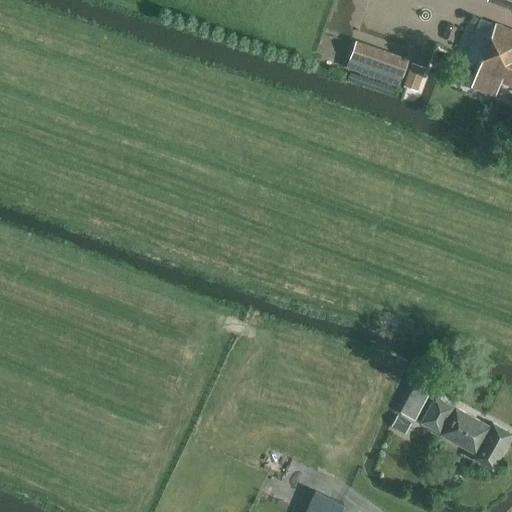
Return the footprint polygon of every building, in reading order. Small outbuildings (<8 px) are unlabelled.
[(511,0),(487,0),(511,9),(511,0)] [(511,29),(497,23),(479,69),(472,87),(496,96),(502,81),(511,85),(511,29)] [(399,86),(408,61),(355,43),(346,67),(399,86)] [(417,90),(425,67),(412,62),(404,86),(417,90)] [(430,391),(416,384),(401,411),(415,419),(430,391)] [(511,434),(511,433),(493,423),(491,426),(435,395),(420,422),(476,453),(474,457),(479,460),(493,469),(511,434)] [(404,432),(409,421),(399,415),(393,426),(404,432)] [(340,511),(344,503),(316,490),(305,511),(340,511)]
